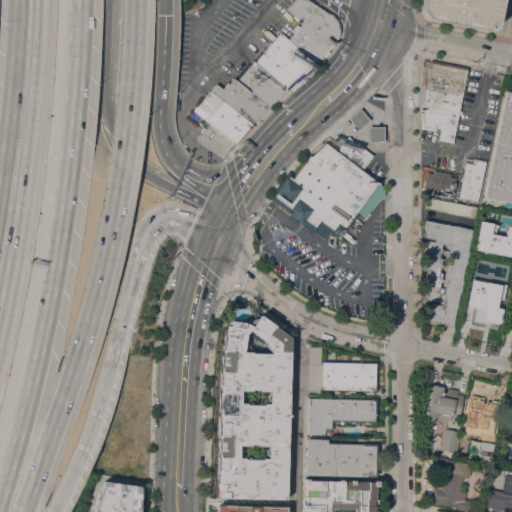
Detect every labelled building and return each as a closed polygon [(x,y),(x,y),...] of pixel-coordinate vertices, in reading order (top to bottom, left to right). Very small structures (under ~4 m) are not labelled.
[(287,39),(305,21),(300,17),(298,19),(286,8),(293,0),(308,0),(329,14),(332,17),(335,20),(336,23),(338,27),(338,29),(338,33),(337,36),(335,41),(328,51),(329,52),(323,59),(316,67),(287,39)] [(421,0),(421,10),(426,20),(494,34),(500,0),(421,0)] [(254,62),(280,32),(287,39),(316,67),(307,75),(306,74),(297,82),(287,90),(287,89),(286,89),(254,62)] [(236,81),(253,61),(254,62),(286,89),(268,106),(236,81)] [(467,69),(453,144),(436,141),(438,132),(421,130),(421,109),(423,109),(423,85),(421,85),(421,71),(429,61),(467,69)] [(251,124),(209,92),(216,84),(221,88),(227,82),(228,84),(232,78),(236,81),(268,106),(251,124)] [(511,203),(483,198),(505,91),(508,91),(509,90),(511,90),(511,203)] [(236,143),(205,121),(206,119),(198,113),(201,110),(197,107),(209,92),(251,124),(236,143)] [(360,109),(370,120),(358,130),(348,119),(360,109)] [(368,126),(383,126),(384,140),(369,141),(368,126)] [(361,170),(337,152),(339,149),(337,148),(345,138),(352,140),(372,155),(361,170)] [(384,195),(383,197),(363,217),(357,212),(345,228),(345,229),(341,235),(339,237),(338,236),(337,237),(329,231),(324,239),(302,222),(301,223),(286,212),(287,211),(268,197),(288,170),(294,175),(309,155),(310,155),(324,142),(337,152),(361,170),(378,184),(384,188),(384,195)] [(473,158),(485,161),(477,202),(473,201),(473,203),(470,202),(470,200),(464,199),(464,201),(461,200),(461,199),(458,198),(462,175),(465,162),(472,163),(473,158)] [(451,173),(450,176),(455,177),(452,194),(446,193),(446,196),(429,192),(429,189),(423,188),(424,184),(422,184),(423,175),(426,176),(427,172),(432,173),(433,170),(451,173)] [(474,206),(472,217),(424,208),(426,197),(474,206)] [(428,324),(428,321),(422,320),(425,240),(433,241),(433,239),(424,238),(424,220),(471,229),(467,252),(468,252),(465,264),(464,264),(461,280),(462,280),(460,292),(459,291),(452,326),(445,325),(444,327),(428,324)] [(473,250),(511,256),(511,226),(505,225),(503,235),(490,233),(492,222),(478,220),(473,250)] [(470,279),(465,306),(474,307),(472,321),(498,325),(501,308),(495,307),(499,283),(470,279)] [(218,497),(219,483),(220,483),(220,478),(218,478),(221,371),(227,326),(229,326),(230,320),(243,322),(246,323),(247,323),(249,322),(252,319),(253,318),(255,318),(257,319),(259,316),(290,337),(285,499),(218,497)] [(320,389),(320,388),(308,388),(308,364),(308,346),(321,346),(320,362),(375,363),(374,390),(320,389)] [(443,386),(442,390),(446,391),(447,387),(458,389),(457,394),(463,395),(458,416),(427,409),(430,399),(423,398),(425,389),(423,388),(425,382),(443,386)] [(463,423),(468,400),(469,400),(471,393),(479,394),(478,399),(497,402),(492,428),(463,423)] [(376,399),(376,423),(332,422),(331,430),(324,430),(324,433),(307,433),(308,398),(376,399)] [(503,430),(510,431),(511,419),(511,440),(501,438),(503,430)] [(362,444),(362,445),(377,445),(376,476),(304,475),(305,438),(327,438),(326,443),(362,444)] [(482,441),(494,444),(492,452),(480,449),(482,441)] [(511,445),(503,445),(503,457),(511,457),(511,445)] [(460,490),(465,491),(463,499),(472,501),(470,511),(452,508),(453,507),(437,504),(437,505),(431,503),(435,486),(441,487),(444,472),(435,470),(438,457),(473,464),(470,477),(463,475),(460,490)] [(504,511),(504,510),(485,507),(486,493),(488,493),(489,489),(501,492),(504,479),(511,477),(511,511),(504,511)] [(302,511),(302,508),(303,508),(304,503),(302,503),(302,499),(304,499),(304,496),(305,496),(305,489),(302,489),(303,484),(304,484),(304,479),(308,479),(308,480),(337,481),(337,480),(342,480),(342,481),(350,481),(350,480),(354,480),(354,481),(371,482),(371,480),(378,481),(377,491),(375,491),(375,499),(377,499),(376,511),(302,511)] [(93,511),(104,480),(140,486),(139,511),(93,511)]
